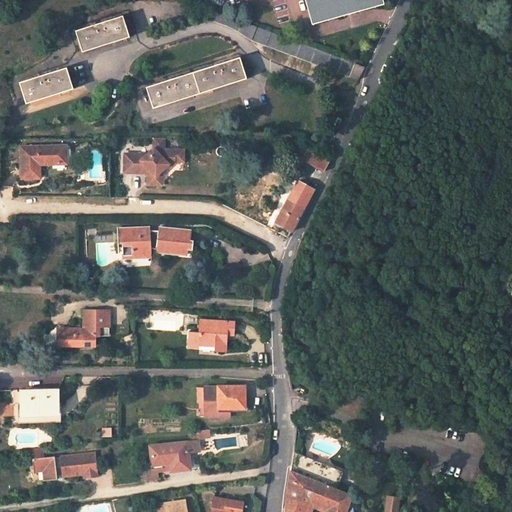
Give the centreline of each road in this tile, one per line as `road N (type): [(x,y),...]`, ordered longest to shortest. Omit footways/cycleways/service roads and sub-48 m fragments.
road 1 (residential): [(290,255),(195,209),(2,208)]
road 2 (residential): [(281,464),(0,506)]
road 3 (unclassified): [(290,255),(406,0)]
road 4 (unclassified): [(281,464),(276,305),(290,255)]
road 5 (unknown): [(401,9),(309,31),(295,0)]
